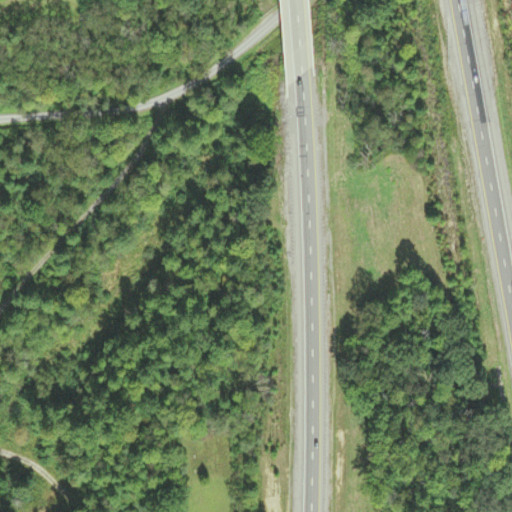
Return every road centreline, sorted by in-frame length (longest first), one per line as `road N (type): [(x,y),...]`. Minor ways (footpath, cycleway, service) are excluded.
road 1 (motorway): [(302,82),(310,511)]
road 2 (motorway): [(511,298),(461,0)]
road 3 (residential): [(101,143),(294,0)]
